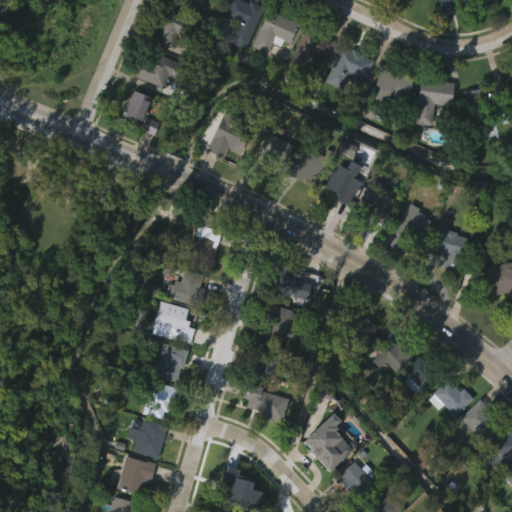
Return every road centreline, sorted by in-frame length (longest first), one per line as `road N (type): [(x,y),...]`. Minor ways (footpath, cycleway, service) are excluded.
road 1 (tertiary): [(74,136),(330,251),(511,381)]
road 2 (residential): [(259,213),(177,511)]
road 3 (residential): [(332,0),(453,48),(511,31)]
road 4 (residential): [(201,425),(249,440),(323,511)]
road 5 (residential): [(74,136),(133,0)]
